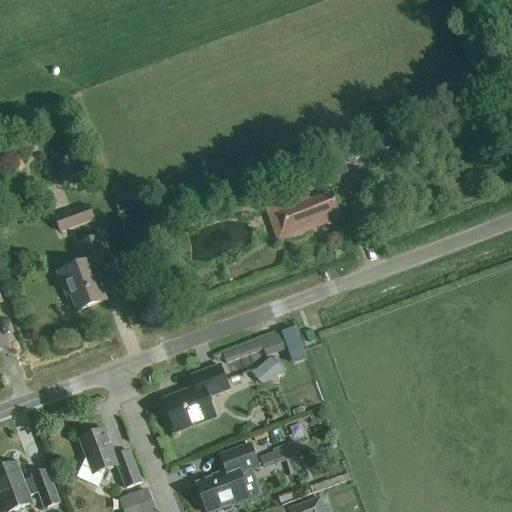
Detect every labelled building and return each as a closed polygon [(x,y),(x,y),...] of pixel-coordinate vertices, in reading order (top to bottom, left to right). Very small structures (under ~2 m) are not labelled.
[(388,132),(363,142),(370,158),(394,148),(388,132)] [(364,150),(347,158),(350,165),(367,157),(364,150)] [(273,209),(284,241),(340,221),(333,195),(298,207),(296,201),(273,209)] [(113,205),(118,218),(140,209),(135,196),(113,205)] [(53,221),(59,238),(94,225),(88,208),(53,221)] [(77,314),(105,304),(96,277),(113,270),(102,239),(79,248),(86,265),(58,275),(67,299),(72,298),(77,314)] [(281,331),(222,352),(228,370),(287,349),(281,331)] [(254,374),(267,388),(282,375),(269,361),(254,374)] [(210,400),(233,391),(224,367),(195,378),(199,391),(168,403),(179,432),(217,418),(210,400)] [(341,413),(329,416),(332,429),(344,426),(341,413)] [(92,453),(84,470),(80,479),(99,489),(107,473),(119,468),(128,490),(144,485),(132,454),(117,459),(107,432),(82,441),(86,451),(92,453)] [(226,475),(196,487),(205,511),(220,511),(232,508),(232,509),(262,498),(253,473),(260,471),(251,445),(219,457),(226,475)] [(263,472),(296,460),(292,447),(259,460),(263,472)] [(24,484),(17,466),(0,471),(0,499),(4,511),(16,511),(32,506),(30,499),(39,496),(45,511),(60,506),(48,473),(33,479),(34,481),(24,484)] [(125,498),(130,511),(128,511),(155,511),(147,490),(125,498)] [(288,511),(322,511),(319,501),(288,511)]
